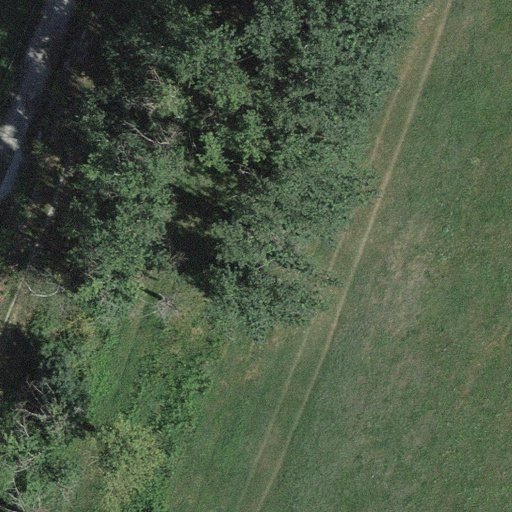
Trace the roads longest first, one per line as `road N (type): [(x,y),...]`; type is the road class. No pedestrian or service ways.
road 1 (track): [(0,346),(52,233),(128,0)]
road 2 (track): [(0,187),(65,0)]
